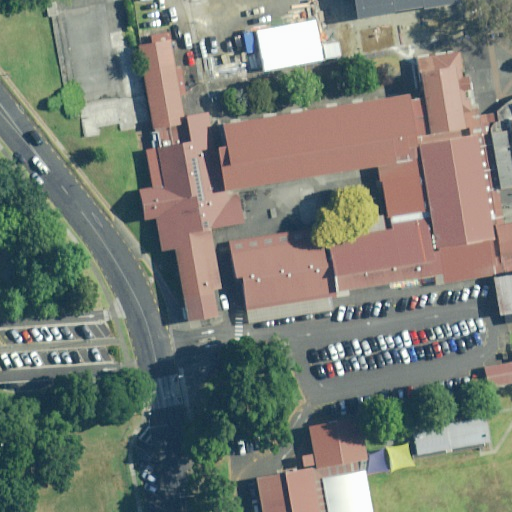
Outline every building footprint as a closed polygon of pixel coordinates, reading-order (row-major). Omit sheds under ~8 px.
[(353,0),(357,21),(461,5),(460,0),(353,0)] [(159,2),(130,5),(134,40),(162,37),(159,2)] [(176,49),(140,53),(148,128),(184,124),(176,49)] [(425,98),(222,130),(230,204),(379,181),(386,223),(413,219),(415,232),(233,260),(241,313),(489,275),(498,331),(511,328),(511,226),(493,230),(484,177),(511,173),(511,117),(470,124),(459,58),(420,64),(425,98)] [(138,102),(73,109),(77,144),(142,138),(138,102)] [(182,153),(150,156),(154,198),(141,199),(143,221),(157,220),(161,258),(179,256),(186,323),(224,319),(215,234),(233,232),(230,204),(222,130),(180,135),(182,153)] [(511,359),(476,363),(480,393),(511,389),(511,359)] [(487,441),(482,416),(410,430),(414,455),(487,441)] [(375,511),(360,418),(310,426),(317,466),(255,476),(260,511),(375,511)]
